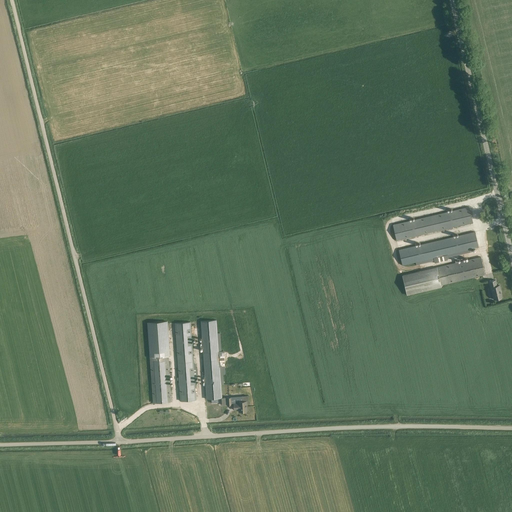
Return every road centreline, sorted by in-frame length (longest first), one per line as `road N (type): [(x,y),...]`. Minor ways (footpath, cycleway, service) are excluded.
road 1 (unclassified): [(118,441),(9,0)]
road 2 (unclassified): [(118,441),(370,424),(511,428)]
road 3 (tertiary): [(511,243),(451,0)]
